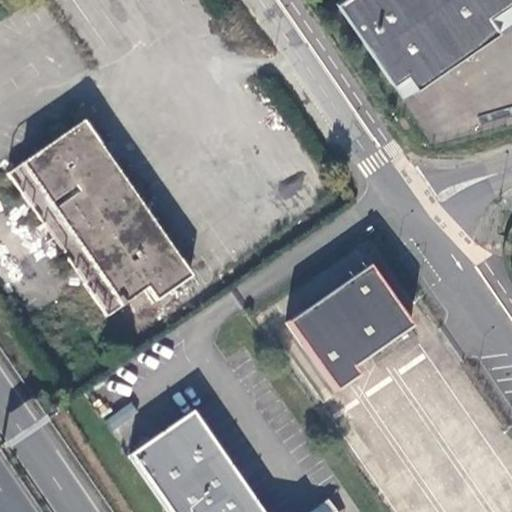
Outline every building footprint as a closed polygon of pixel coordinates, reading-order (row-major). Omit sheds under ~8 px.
[(511,0),(333,0),(400,95),(511,15),(511,0)] [(132,198),(76,120),(2,171),(38,222),(58,252),(101,312),(138,287),(148,300),(186,275),(147,220),(132,198)] [(138,194),(132,198),(147,220),(153,215),(138,194)] [(51,257),(58,252),(38,222),(30,228),(51,257)] [(366,267),(285,320),(333,392),(352,380),(346,371),(408,330),(366,267)] [(259,511),(187,411),(128,452),(168,511),(259,511)] [(333,511),(322,497),(303,511),(333,511)]
